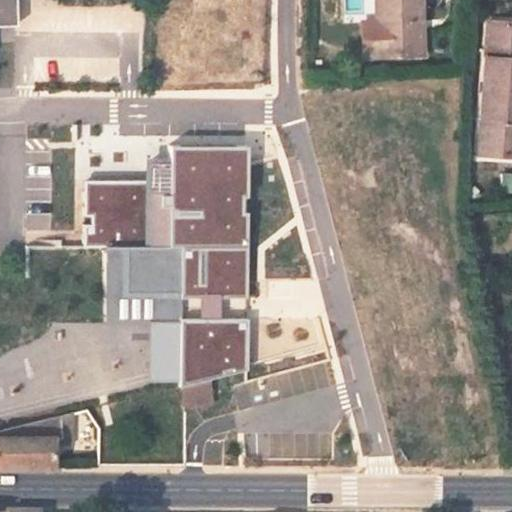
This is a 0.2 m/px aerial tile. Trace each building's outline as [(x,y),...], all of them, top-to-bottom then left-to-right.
[(0,0),(0,21),(18,21),(17,0),(0,0)] [(411,0),(366,0),(368,28),(375,28),(376,62),(414,61),(411,0)] [(511,24),(480,22),(471,155),(508,157),(511,119),(511,24)] [(354,29),(355,64),(376,62),(375,28),(368,28),(354,29)] [(142,182),(77,182),(76,218),(84,219),(83,227),(78,227),(77,251),(98,251),(174,250),(173,302),(241,301),(240,214),(236,214),(236,200),(241,200),(240,148),(162,148),(162,165),(142,165),(142,182)] [(174,250),(98,251),(97,326),(172,326),(172,322),(173,302),(174,250)] [(240,321),(172,322),(172,326),(171,389),(174,389),(199,382),(240,372),(240,321)] [(174,389),(180,411),(205,404),(199,382),(174,389)] [(43,434),(50,433),(50,418),(0,429),(0,467),(42,468),(41,438),(43,438),(43,434)]
